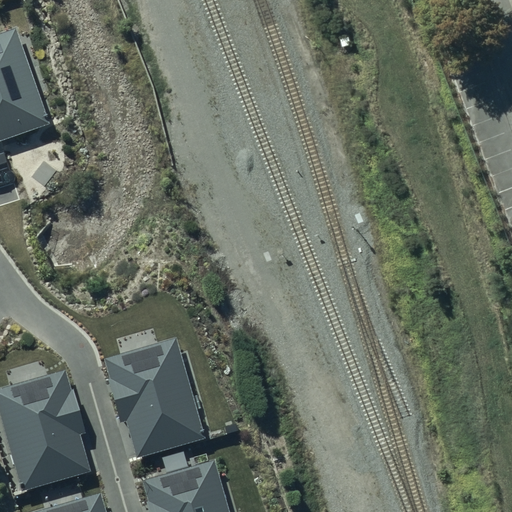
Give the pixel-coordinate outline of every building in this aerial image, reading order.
[(0,30),(0,137),(46,122),(13,27),(0,30)] [(127,420),(138,457),(206,437),(177,338),(105,359),(111,378),(107,379),(120,423),(127,420)] [(0,417),(20,491),(89,472),(78,435),(86,433),(74,389),(70,390),(64,371),(0,389),(0,417)] [(230,511),(215,459),(143,480),(149,499),(145,500),(148,511),(230,511)] [(110,511),(111,511),(107,511),(106,511),(101,493),(33,511),(110,511)]
